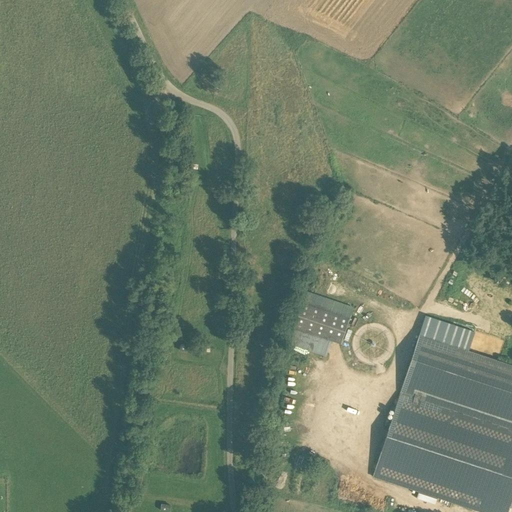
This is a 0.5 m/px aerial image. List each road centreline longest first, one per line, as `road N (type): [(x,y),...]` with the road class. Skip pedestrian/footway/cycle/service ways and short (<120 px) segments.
road 1 (unclassified): [(232,511),(227,121),(171,93),(123,0)]
road 2 (track): [(108,511),(110,430),(160,136),(156,105),(171,93)]
